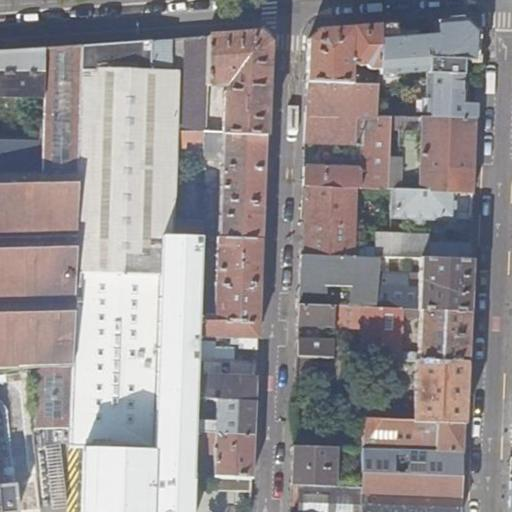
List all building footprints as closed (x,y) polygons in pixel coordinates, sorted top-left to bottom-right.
[(465,20),(456,21),(456,52),(476,53),(479,53),(480,30),(465,20)] [(309,41),(307,83),(352,85),(352,66),(366,66),(368,71),(379,71),(379,50),(380,26),(320,30),(309,41)] [(259,35),(257,35),(211,38),(207,38),(204,133),(217,134),(219,87),(227,88),(223,94),(222,134),(265,136),(269,45),(259,35)] [(204,133),(207,38),(151,42),(151,75),(178,75),(177,132),(178,132),(204,133)] [(151,75),(151,42),(45,50),(44,68),(43,99),(43,120),(42,129),(42,143),(41,174),(0,174),(0,370),(34,367),(32,428),(70,428),(74,270),(160,273),(161,238),(174,238),(175,226),(177,132),(178,75),(151,75)] [(44,68),(45,50),(0,53),(0,99),(43,99),(44,68)] [(379,71),(378,86),(377,118),(391,119),(421,120),(474,121),(476,53),(456,52),(379,50),(379,71)] [(304,168),(303,188),(353,190),(389,191),(391,131),(391,119),(377,118),(378,86),(352,85),(307,83),(305,143),(362,145),(362,170),(304,168)] [(391,119),(391,131),(399,132),(420,132),(421,120),(391,119)] [(42,129),(43,120),(34,120),(33,129),(42,129)] [(474,194),(476,122),(474,121),(421,120),(420,132),(399,132),(397,191),(455,193),(474,194)] [(261,241),(265,136),(222,134),(217,134),(204,133),(178,132),(177,147),(185,147),(185,142),(204,142),(204,151),(222,151),(218,239),(261,241)] [(42,143),(0,143),(0,174),(41,174),(42,143)] [(303,188),(301,255),(351,257),(353,190),(303,188)] [(397,191),(392,191),(391,219),(426,221),(455,222),(455,219),(455,193),(397,191)] [(473,220),(474,194),(455,193),(455,219),(473,220)] [(426,221),(426,237),(431,237),(430,241),(472,243),(473,220),(455,219),(455,222),(426,221)] [(204,227),(175,226),(174,238),(200,239),(204,239),(204,227)] [(421,260),(471,262),(472,243),(430,241),(431,237),(426,237),(374,235),(373,258),(377,258),(421,260)] [(191,511),(192,476),(192,466),(194,434),(196,375),(196,361),(197,344),(197,337),(197,315),(200,239),(174,238),(161,238),(160,273),(74,270),(70,428),(69,446),(82,447),(81,511),(191,511)] [(257,339),(261,241),(218,239),(216,239),(215,282),(209,281),(208,288),(215,288),(214,316),(197,315),(197,337),(226,339),(240,339),(257,339)] [(301,255),(299,306),(402,309),(470,312),(471,262),(421,260),(419,296),(376,295),(377,258),(373,258),(351,257),(301,255)] [(297,342),(293,448),(339,449),(363,450),(364,419),(396,420),(400,361),(401,353),(402,318),(402,309),(299,306),(298,327),(343,328),(343,343),(297,342)] [(401,353),(400,361),(416,362),(467,364),(470,312),(402,309),(402,318),(420,319),(419,354),(401,353)] [(257,349),(257,339),(240,339),(240,344),(244,344),(244,349),(257,349)] [(197,344),(196,361),(209,362),(209,345),(209,344),(197,344)] [(209,362),(233,363),(234,349),(213,349),(213,346),(209,345),(209,362)] [(196,375),(255,377),(256,364),(233,363),(209,362),(196,361),(196,375)] [(467,364),(416,362),(414,421),(465,423),(467,364)] [(215,434),(253,436),(255,377),(196,375),(194,434),(205,434),(206,413),(216,414),(215,434)] [(363,450),(362,487),(360,511),(461,511),(465,423),(414,421),(402,421),(396,420),(364,419),(363,450)] [(66,442),(66,429),(46,429),(46,441),(66,442)] [(215,477),(252,478),(253,436),(215,434),(205,434),(194,434),(192,466),(215,467),(215,477)] [(293,448),(292,484),(338,486),(339,449),(293,448)] [(0,511),(15,511),(13,484),(0,485),(0,511)] [(300,511),(360,511),(362,487),(338,486),(292,484),(292,486),(301,486),(300,511)]
